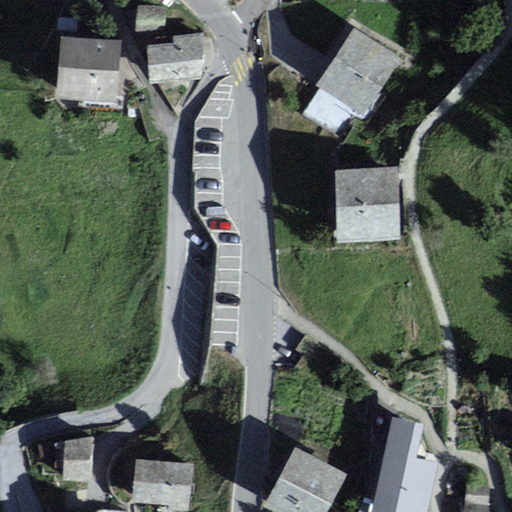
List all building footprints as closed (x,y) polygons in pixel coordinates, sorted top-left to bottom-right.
[(165,8),(140,9),(140,32),(166,31),(165,8)] [(400,58),(349,30),(320,82),(370,110),(400,58)] [(145,44),(149,77),(200,72),(196,38),(145,44)] [(115,44),(57,39),(52,94),(110,99),(115,44)] [(395,172),(335,174),(336,237),(397,235),(395,172)] [(420,426),(394,420),(373,511),(425,511),(436,464),(413,459),(420,426)] [(88,437),(56,439),(58,477),(90,475),(88,437)] [(318,511),(337,474),(289,450),(264,499),(289,511),(318,511)] [(185,470),(135,465),(132,494),(182,499),(185,470)]
